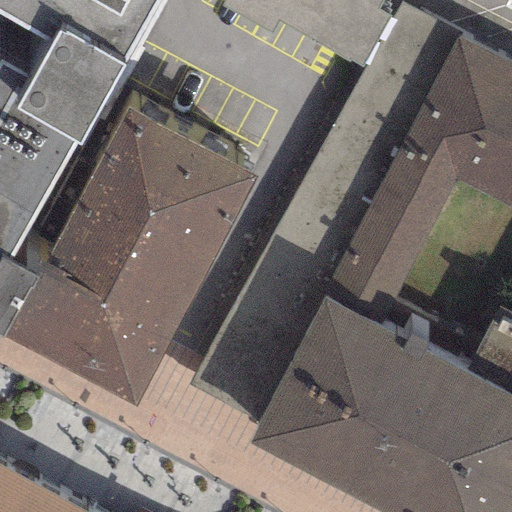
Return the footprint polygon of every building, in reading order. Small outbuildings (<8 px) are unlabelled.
[(0,0),(0,13),(52,43),(31,80),(14,109),(73,141),(79,145),(161,0),(0,0)] [(275,20),(358,66),(386,17),(373,9),(378,0),(222,0),(218,7),(267,34),(275,20)] [(511,0),(505,0),(502,7),(511,11),(511,0)] [(511,68),(456,40),(323,299),(246,443),(376,511),(508,511),(511,505),(511,68)] [(31,80),(0,63),(0,336),(1,337),(34,278),(6,263),(73,141),(14,109),(31,80)] [(1,337),(133,406),(256,177),(125,107),(34,278),(1,337)] [(0,511),(80,511),(0,469),(0,511)]
